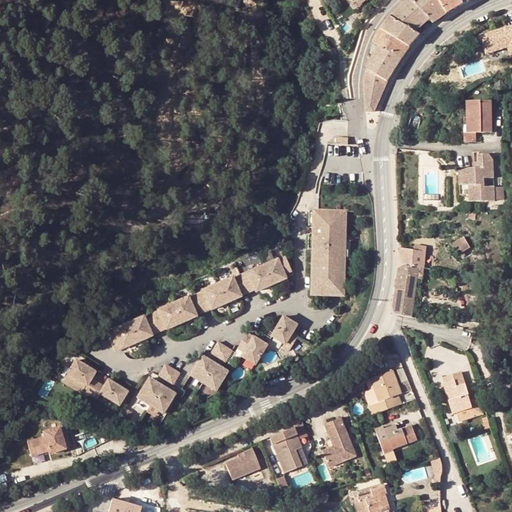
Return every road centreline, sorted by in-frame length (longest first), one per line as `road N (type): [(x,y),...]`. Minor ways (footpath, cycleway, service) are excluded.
road 1 (residential): [(360,130),(327,132),(304,219),(298,303),(133,371),(100,352)]
road 2 (secondary): [(379,310),(358,346),(312,383),(163,451)]
road 3 (residential): [(386,319),(403,338),(463,498)]
road 4 (secondary): [(501,0),(460,20),(417,57),(381,142)]
road 5 (secondary): [(381,142),(388,263),(379,310)]
road 6 (residential): [(393,0),(363,54),(360,130)]
